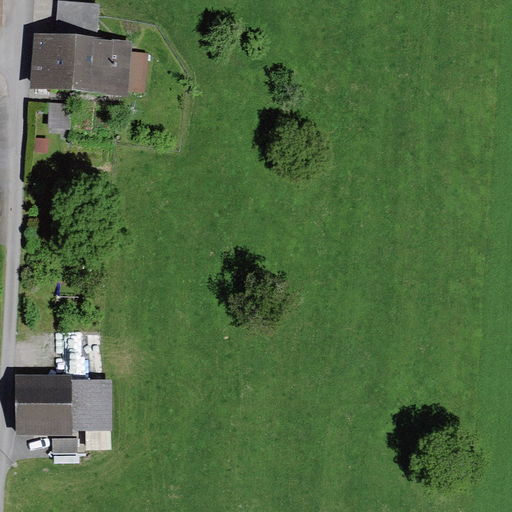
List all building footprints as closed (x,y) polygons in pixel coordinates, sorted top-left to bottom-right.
[(99,4),(58,1),(56,36),(77,38),(97,39),(99,4)] [(73,93),(77,38),(56,36),(35,35),(32,90),(73,93)] [(97,39),(77,38),(73,93),(110,95),(114,40),(97,39)] [(145,92),(148,55),(131,54),(129,91),(145,92)] [(115,379),(17,378),(16,436),(71,437),(72,432),(88,433),(87,451),(114,451),(115,379)] [(78,441),(54,440),(54,454),(78,454),(78,441)]
